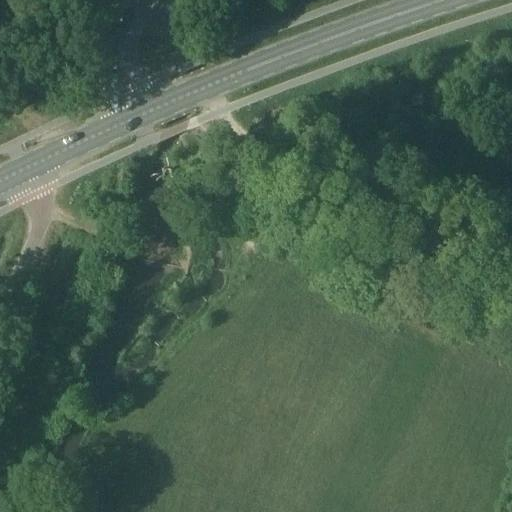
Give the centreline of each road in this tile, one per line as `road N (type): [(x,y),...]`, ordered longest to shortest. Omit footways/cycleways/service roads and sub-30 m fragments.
road 1 (track): [(218,112),(243,145),(511,270)]
road 2 (primary): [(138,117),(295,51),(449,0)]
road 3 (unclassified): [(0,319),(40,224),(23,170)]
road 4 (unclassified): [(121,62),(86,74),(0,36)]
road 5 (primary): [(23,170),(138,117)]
